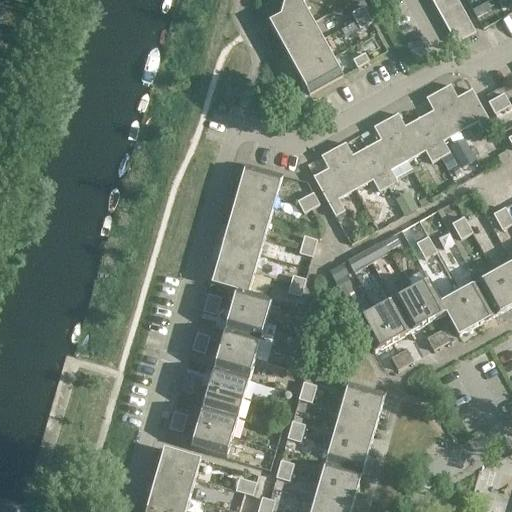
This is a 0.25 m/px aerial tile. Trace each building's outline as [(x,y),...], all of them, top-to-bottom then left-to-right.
[(304,3),(295,0),(285,0),(280,18),(269,24),(279,42),(313,24),(304,6),(304,3)] [(460,5),(456,0),(445,0),(434,7),(439,16),(460,5)] [(465,15),(460,5),(439,16),(445,26),(465,15)] [(368,17),(363,9),(351,16),(356,23),(368,17)] [(470,25),(465,15),(445,26),(450,36),(470,25)] [(372,25),(368,17),(356,23),(360,31),(372,25)] [(323,42),(313,24),(279,42),(289,60),(323,42)] [(476,34),(470,25),(450,36),(455,45),(476,34)] [(333,60),(323,42),(289,60),(299,79),(333,60)] [(353,62),(357,71),(369,64),(364,56),(353,62)] [(343,78),(333,60),(299,79),(309,97),(343,78)] [(457,100),(450,88),(438,94),(460,135),(478,125),(484,137),(494,132),(471,92),(457,100)] [(460,135),(438,94),(426,101),(433,113),(419,121),(441,161),(443,160),(448,157),(449,156),(443,144),(460,135)] [(504,96),(496,101),(503,113),(510,108),(504,96)] [(503,113),(496,101),(488,105),(495,117),(503,113)] [(404,130),(397,117),(386,124),(408,164),(425,154),(432,166),(441,161),(419,121),(404,130)] [(408,164),(386,124),(373,130),(380,143),(366,151),(388,190),(397,185),(390,174),(408,164)] [(469,132),(462,135),(465,141),(472,137),(469,132)] [(351,159),(345,146),(333,153),(355,193),(373,183),(379,195),(388,190),(366,151),(351,159)] [(355,193),(333,153),(321,159),(328,172),(314,180),(335,219),(344,214),(338,203),(355,193)] [(505,153),(497,158),(501,165),(509,160),(505,153)] [(283,178),(246,167),(240,187),(277,198),(283,178)] [(277,198),(240,187),(234,207),(272,218),(277,198)] [(320,208),(313,196),(305,200),(312,212),(320,208)] [(312,212),(305,200),(297,205),(304,216),(312,212)] [(272,218),(234,207),(228,227),(266,238),(272,218)] [(510,218),(505,210),(493,217),(498,225),(510,218)] [(511,227),(511,222),(510,218),(498,225),(502,233),(511,227)] [(452,227),(456,235),(468,228),(464,220),(452,227)] [(266,238),(228,227),(223,246),(260,257),(266,238)] [(473,236),(468,228),(456,235),(461,242),(473,236)] [(304,239),(302,248),(315,252),(318,243),(304,239)] [(396,239),(385,245),(389,253),(400,247),(396,239)] [(416,246),(420,254),(432,248),(428,240),(416,246)] [(260,257),(223,246),(217,266),(254,277),(260,257)] [(315,252),(302,248),(299,257),(312,261),(315,252)] [(437,256),(432,248),(420,254),(425,262),(437,256)] [(511,264),(494,275),(511,307),(511,264)] [(254,277),(217,266),(211,286),(236,293),(249,296),(254,277)] [(340,268),(330,274),(335,285),(346,279),(340,268)] [(511,309),(511,307),(494,275),(476,285),(494,319),(511,309)] [(293,278),(290,287),(303,291),(306,282),(293,278)] [(346,279),(335,285),(341,295),(342,294),(345,299),(353,295),(350,290),(351,289),(346,279)] [(429,283),(411,293),(429,326),(446,316),(447,316),(440,304),(441,304),(429,283)] [(494,319),(476,285),(458,295),(476,329),(494,319)] [(303,291),(290,287),(288,296),(301,300),(303,291)] [(236,293),(231,312),(267,322),(273,303),(249,296),(236,293)] [(429,326),(411,293),(392,303),(411,336),(429,326)] [(476,329),(458,295),(441,304),(440,304),(447,316),(446,316),(458,339),(476,329)] [(221,300),(208,296),(206,305),(219,309),(221,300)] [(411,336),(392,303),(374,313),(392,346),(411,336)] [(219,309),(206,305),(203,314),(216,318),(219,309)] [(267,322),(231,312),(225,332),(261,342),(267,322)] [(392,346),(374,313),(356,323),(374,356),(392,346)] [(261,342),(225,332),(219,351),(255,362),(261,342)] [(443,332),(435,337),(441,348),(449,344),(443,332)] [(210,339),(197,335),(194,344),(207,348),(210,339)] [(441,348),(435,337),(427,341),(433,353),(441,348)] [(207,348),(194,344),(192,353),(205,356),(207,348)] [(255,362),(219,351),(214,371),(250,382),(255,362)] [(407,352),(399,356),(405,368),(413,364),(407,352)] [(405,368),(399,356),(391,361),(397,372),(405,368)] [(250,382),(214,371),(208,391),(244,402),(250,382)] [(198,379),(185,375),(183,384),(196,387),(198,379)] [(196,387),(183,384),(180,392),(193,396),(196,387)] [(316,388),(303,385),(301,393),(314,397),(316,388)] [(385,396),(348,385),(342,405),(380,415),(385,396)] [(244,402),(208,391),(202,411),(238,422),(244,402)] [(314,397),(301,393),(298,402),(311,406),(314,397)] [(380,415),(342,405),(336,425),(374,435),(380,415)] [(238,422),(202,411),(196,431),(232,441),(238,422)] [(187,418),(174,414),(171,423),(185,427),(187,418)] [(185,427),(171,423),(169,432),(182,435),(185,427)] [(305,428),(292,424),(289,433),(302,436),(305,428)] [(374,435),(336,425),(331,444),(368,455),(374,435)] [(232,441),(196,431),(191,450),(227,461),(232,441)] [(302,436),(289,433),(287,441),(300,445),(302,436)] [(368,455),(331,444),(325,464),(363,475),(368,455)] [(201,462),(164,451),(158,471),(195,482),(201,462)] [(294,467),(281,463),(278,472),(291,475),(294,467)] [(363,475),(325,464),(319,484),(357,495),(363,475)] [(195,482),(158,471),(152,491),(190,502),(195,482)] [(291,475),(278,472),(276,480),(289,484),(291,475)] [(235,494),(244,496),(248,483),(239,481),(235,494)] [(256,486),(248,483),(244,496),(253,499),(256,486)] [(352,511),(357,495),(319,484),(313,504),(341,511),(352,511)] [(186,511),(190,502),(152,491),(147,511),(148,511),(186,511)] [(262,500),(259,509),(269,511),(272,511),(275,504),(262,500)]
